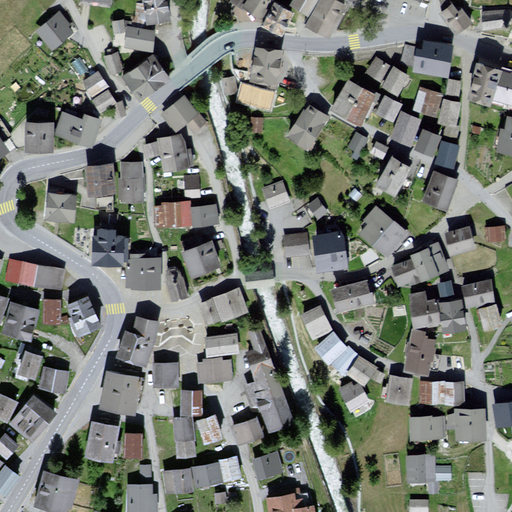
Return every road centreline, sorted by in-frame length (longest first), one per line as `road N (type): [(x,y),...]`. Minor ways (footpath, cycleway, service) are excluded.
road 1 (primary): [(136,116),(90,154),(14,172),(2,194),(10,221),(105,285),(115,319)]
road 2 (residential): [(511,393),(485,395),(477,376),(422,376),(370,358),(326,312),(309,276)]
road 3 (residential): [(463,176),(332,113),(285,41)]
road 4 (residential): [(309,276),(380,265),(440,230),(483,192)]
road 5 (primary): [(285,41),(224,43),(136,116)]
road 6 (residential): [(466,42),(463,176)]
road 7 (residential): [(136,116),(70,0)]
road 8 (primary): [(73,399),(7,511)]
road 9 (primary): [(410,33),(327,45),(285,41)]
road 10 (residential): [(191,301),(233,281),(309,276)]
